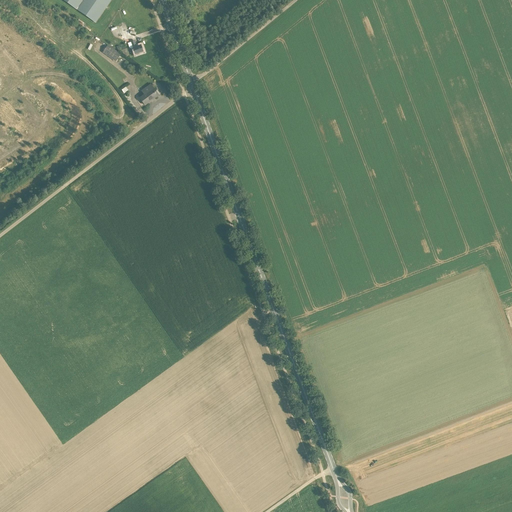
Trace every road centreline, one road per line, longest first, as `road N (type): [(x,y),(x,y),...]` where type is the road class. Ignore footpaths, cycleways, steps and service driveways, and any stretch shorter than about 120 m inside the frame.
road 1 (secondary): [(333,469),(191,84)]
road 2 (track): [(20,0),(88,62),(123,113),(121,124),(0,210)]
road 3 (unclassified): [(0,235),(191,84)]
road 4 (track): [(0,101),(36,74),(56,74),(122,122)]
road 5 (unclassified): [(191,84),(295,0)]
